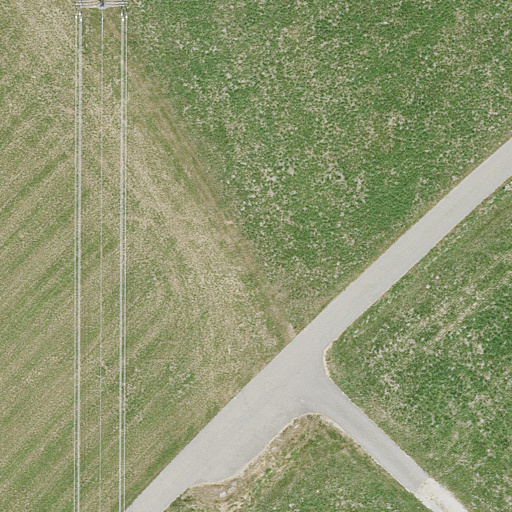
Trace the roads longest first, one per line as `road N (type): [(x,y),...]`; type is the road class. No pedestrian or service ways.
road 1 (track): [(511,158),(291,365)]
road 2 (track): [(291,365),(451,511)]
road 3 (track): [(149,511),(291,365)]
